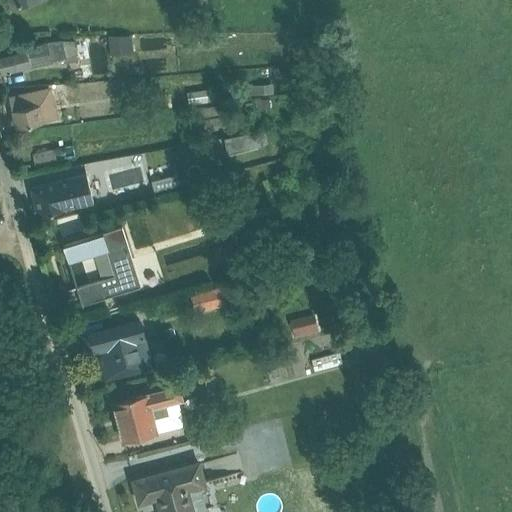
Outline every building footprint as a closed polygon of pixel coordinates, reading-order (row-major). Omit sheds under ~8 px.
[(7,0),(11,10),(48,0),(7,0)] [(110,37),(110,58),(131,55),(132,38),(110,37)] [(318,39),(298,38),(300,64),(324,62),(318,39)] [(51,63),(51,62),(63,60),(65,65),(78,62),(74,42),(59,43),(22,51),(0,55),(0,66),(2,75),(51,63)] [(273,86),(250,88),(251,98),(273,96),(273,86)] [(16,129),(59,120),(51,91),(9,101),(16,129)] [(210,91),(191,93),(192,102),(211,100),(210,91)] [(245,105),(247,119),(257,118),(257,112),(270,110),(269,100),(255,102),(255,104),(245,105)] [(203,122),(205,130),(221,128),(221,127),(234,125),(232,106),(200,109),(201,122),(203,122)] [(268,131),(224,140),(227,157),(270,145),(268,131)] [(75,159),(73,147),(58,150),(57,149),(32,155),(35,168),(75,159)] [(37,218),(93,204),(86,175),(31,189),(34,201),(33,201),(37,218)] [(155,195),(189,186),(187,179),(180,181),(178,175),(151,182),(155,195)] [(304,212),(287,217),(289,226),(307,221),(304,212)] [(354,215),(345,217),(351,242),(360,240),(354,215)] [(82,308),(140,289),(122,229),(63,247),(68,264),(106,253),(114,279),(76,290),(82,308)] [(195,315),(231,306),(227,287),(190,295),(195,315)] [(292,340),(317,332),(313,320),(288,327),(292,340)] [(153,368),(141,321),(89,335),(93,353),(99,351),(106,380),(153,368)] [(340,354),(311,362),(314,374),(343,366),(340,354)] [(183,403),(180,388),(113,405),(123,444),(185,427),(179,404),(183,403)] [(211,417),(187,423),(192,442),(216,436),(211,417)] [(320,430),(326,454),(338,451),(332,427),(320,430)] [(317,450),(313,433),(299,436),(297,429),(284,432),(290,457),(304,454),(303,453),(317,450)] [(207,489),(201,464),(133,483),(139,504),(156,500),(159,511),(206,511),(201,490),(207,489)] [(260,498),(272,503),(279,487),(267,482),(260,498)]
